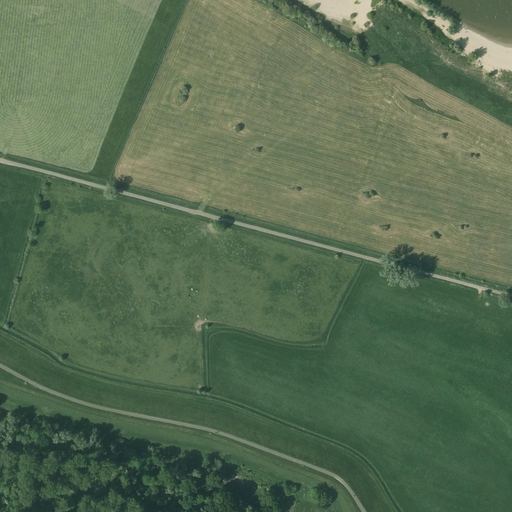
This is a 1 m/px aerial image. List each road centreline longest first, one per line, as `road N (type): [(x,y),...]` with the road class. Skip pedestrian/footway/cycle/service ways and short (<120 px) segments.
road 1 (unclassified): [(511,296),(0,160)]
road 2 (unclassified): [(363,511),(336,477),(318,469),(199,426),(62,398),(0,367)]
